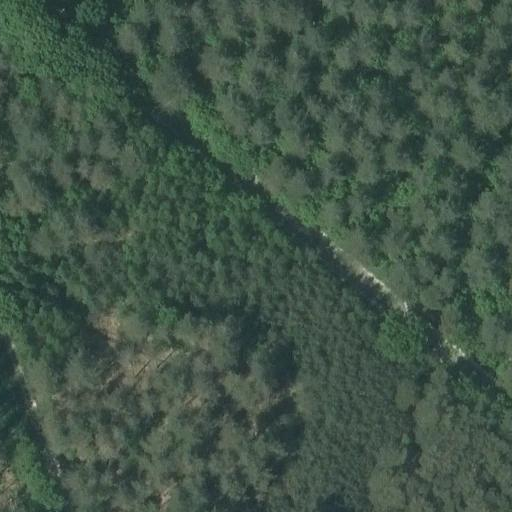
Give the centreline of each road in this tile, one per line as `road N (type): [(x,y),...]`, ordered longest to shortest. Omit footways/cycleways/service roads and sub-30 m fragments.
road 1 (unclassified): [(511,407),(32,0)]
road 2 (track): [(0,339),(61,511)]
